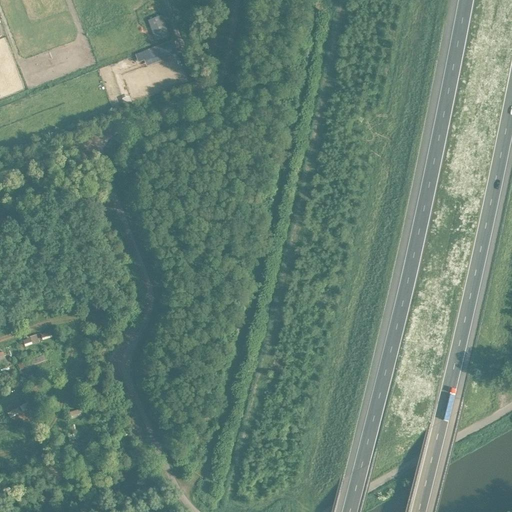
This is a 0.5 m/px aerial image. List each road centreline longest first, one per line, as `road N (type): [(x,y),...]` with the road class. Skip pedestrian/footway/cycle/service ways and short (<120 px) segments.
road 1 (unclassified): [(193,511),(126,366),(149,290),(90,133),(199,88)]
road 2 (motorway): [(465,0),(424,207),(348,511)]
road 3 (motorway): [(417,511),(511,102)]
road 4 (unclassified): [(511,408),(331,511)]
